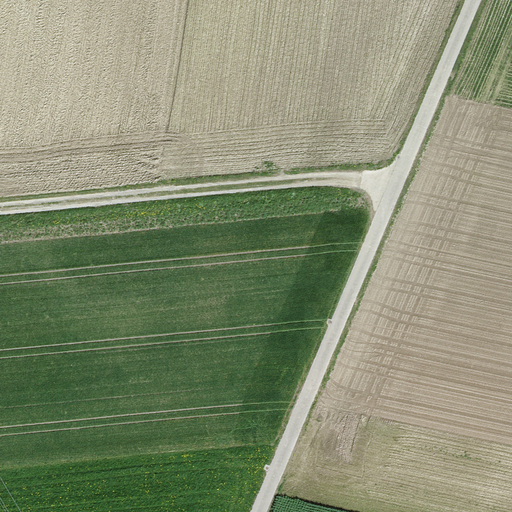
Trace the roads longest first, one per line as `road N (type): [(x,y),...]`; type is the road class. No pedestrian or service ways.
road 1 (unclassified): [(468,0),(255,511)]
road 2 (track): [(388,189),(272,187),(0,213)]
